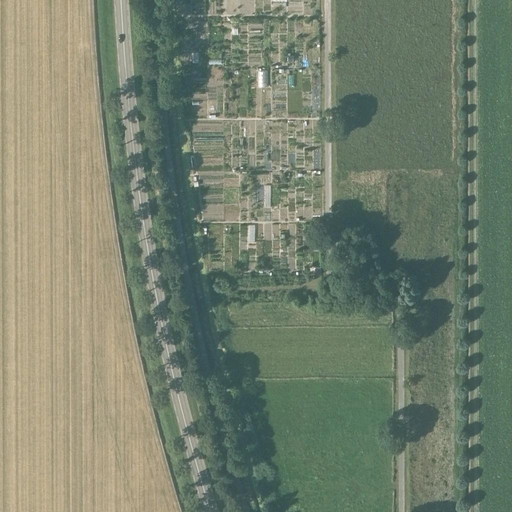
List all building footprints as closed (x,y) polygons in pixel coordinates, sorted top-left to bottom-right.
[(363,0),(363,16),(372,16),(372,0),(363,0)] [(393,0),(393,20),(402,20),(401,0),(393,0)] [(440,0),(441,21),(450,21),(449,0),(440,0)] [(365,31),(365,55),(374,55),(374,31),(365,31)] [(401,31),(401,55),(410,55),(410,31),(401,31)] [(421,33),(421,42),(445,42),(445,33),(421,33)] [(363,91),(363,115),(372,115),(372,91),(363,91)] [(393,95),(393,119),(402,119),(402,95),(393,95)] [(441,96),(441,120),(450,120),(450,96),(441,96)] [(365,130),(365,154),(374,154),(374,130),(365,130)] [(401,130),(401,154),(410,154),(410,130),(401,130)] [(421,132),(421,141),(445,141),(445,132),(421,132)] [(363,190),(363,214),(372,214),(372,190),(363,190)] [(402,195),(402,219),(411,219),(411,195),(402,195)] [(426,198),(426,207),(450,207),(450,198),(426,198)]
